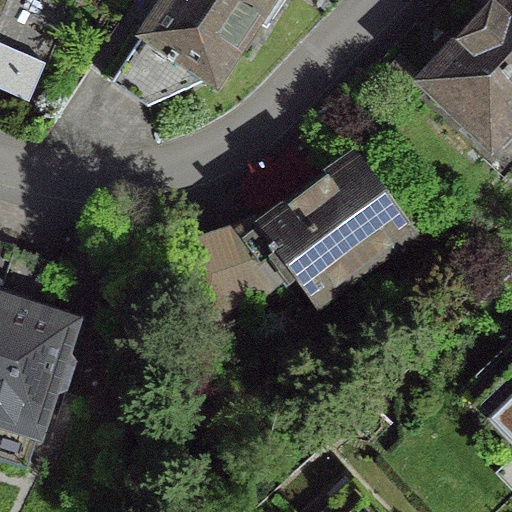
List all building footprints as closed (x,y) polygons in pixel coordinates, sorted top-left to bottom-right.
[(262,30),(281,0),(166,0),(139,41),(131,36),(101,81),(143,108),(200,82),(211,88),(253,24),(262,30)] [(511,0),(499,0),(495,5),(511,21),(511,0)] [(486,151),(511,124),(511,21),(495,5),(418,87),(486,151)] [(281,270),(312,310),(409,236),(350,158),(255,231),(248,223),(234,234),(173,256),(178,272),(186,270),(200,311),(253,292),(281,270)] [(54,268),(8,254),(0,278),(0,426),(33,437),(46,398),(60,393),(69,366),(60,354),(69,327),(38,317),(54,268)] [(511,352),(476,387),(503,415),(488,431),(511,455),(511,461),(508,465),(511,469),(511,352)]
